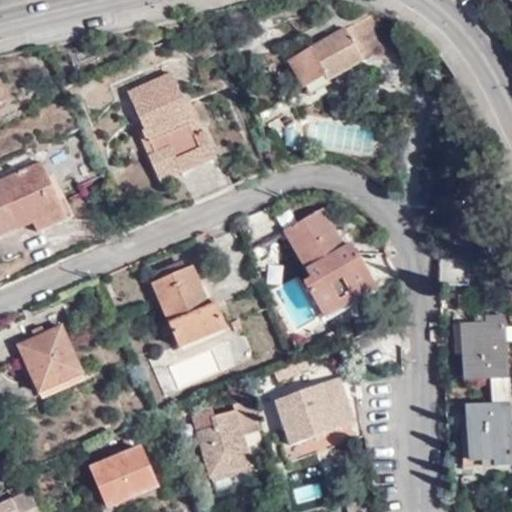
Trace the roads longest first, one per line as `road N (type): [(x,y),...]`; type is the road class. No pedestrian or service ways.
road 1 (residential): [(0,299),(300,179),(350,184),(401,231),(414,276),(417,511)]
road 2 (secondary): [(430,0),(493,72),(511,115)]
